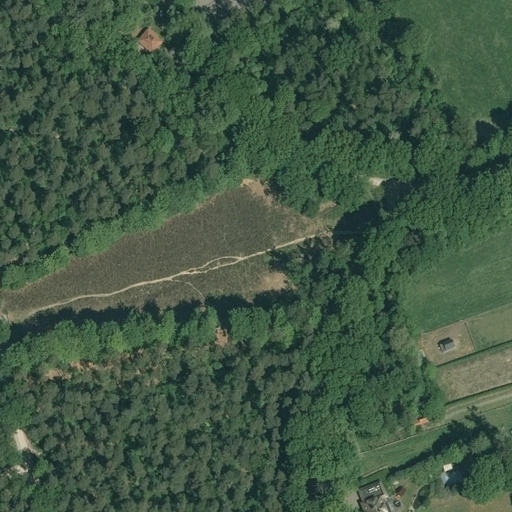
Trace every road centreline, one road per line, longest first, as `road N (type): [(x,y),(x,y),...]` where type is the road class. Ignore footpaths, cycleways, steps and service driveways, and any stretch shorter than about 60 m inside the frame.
road 1 (track): [(33,0),(94,54),(260,141)]
road 2 (track): [(379,232),(420,198),(511,168)]
